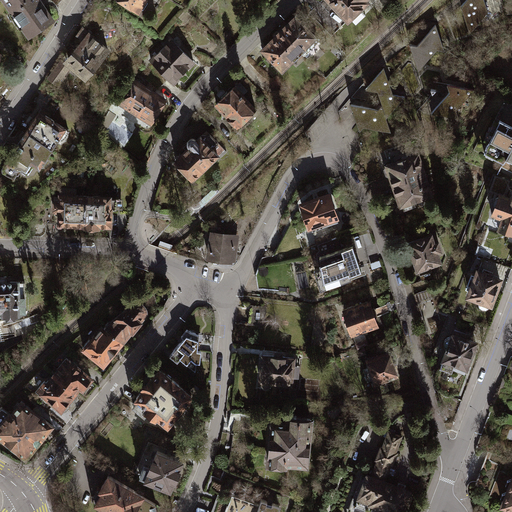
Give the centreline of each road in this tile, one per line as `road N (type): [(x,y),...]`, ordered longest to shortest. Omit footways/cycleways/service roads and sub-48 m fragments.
road 1 (residential): [(450,475),(396,276),(346,170),(332,161),(305,164),(231,293)]
road 2 (residential): [(125,250),(157,157),(184,108),(289,0)]
road 3 (residential): [(23,493),(199,279)]
road 4 (residential): [(182,511),(212,440),(231,293)]
road 5 (residential): [(450,475),(511,313)]
road 6 (residential): [(85,0),(0,130)]
road 7 (residential): [(0,245),(125,250)]
